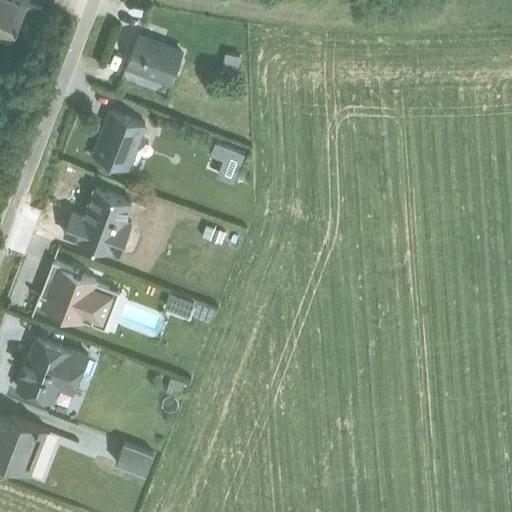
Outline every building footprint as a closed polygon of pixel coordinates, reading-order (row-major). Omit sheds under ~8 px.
[(0,0),(0,28),(26,41),(43,5),(31,0),(0,0)] [(139,35),(126,67),(171,84),(183,52),(139,35)] [(226,52),(222,71),(237,74),(241,55),(226,52)] [(110,109),(93,154),(131,168),(140,145),(144,144),(146,141),(146,139),(146,136),(144,134),(148,124),(110,109)] [(217,139),(212,152),(224,156),(217,174),(235,180),(246,151),(217,139)] [(52,265),(44,285),(51,288),(44,307),(84,322),(85,319),(106,327),(120,290),(103,284),(104,279),(53,260),(52,265)] [(172,292),(167,307),(189,316),(195,301),(172,292)] [(24,369),(17,387),(55,401),(60,387),(74,393),(89,354),(37,334),(28,360),(26,359),(22,368),(24,369)] [(171,377),(166,388),(180,394),(185,382),(171,377)] [(0,410),(0,431),(3,432),(10,414),(0,410)] [(0,431),(0,461),(32,473),(48,428),(10,414),(3,432),(0,431)] [(124,440),(116,462),(146,473),(155,452),(124,440)]
